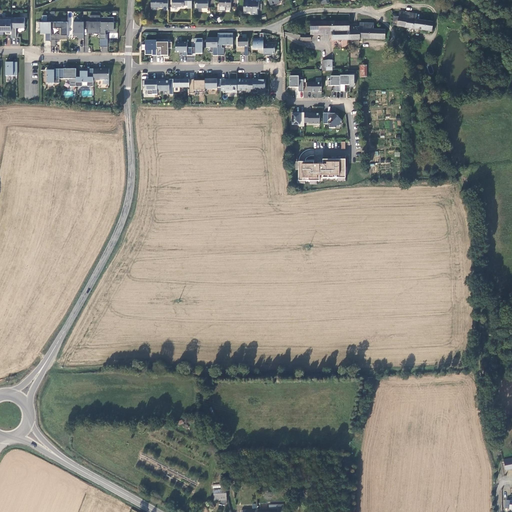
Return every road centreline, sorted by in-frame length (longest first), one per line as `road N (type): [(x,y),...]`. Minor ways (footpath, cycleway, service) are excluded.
road 1 (residential): [(128,66),(268,67),(284,99),(343,104),(355,152),(308,153),(302,162)]
road 2 (tertiary): [(38,373),(128,204),(128,66)]
road 3 (residential): [(132,29),(275,27),(302,11),(428,4)]
road 4 (residential): [(129,57),(0,51)]
road 5 (secondary): [(154,511),(50,450)]
